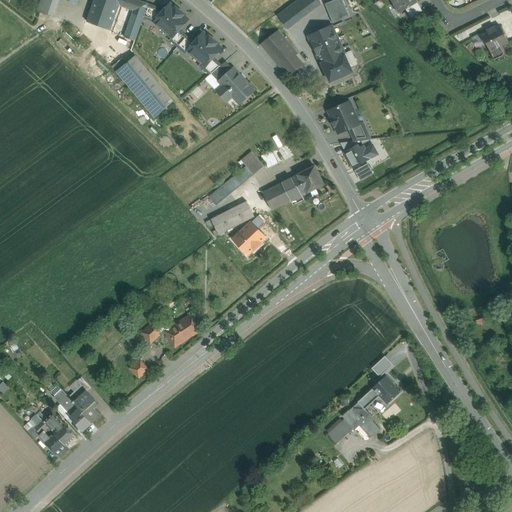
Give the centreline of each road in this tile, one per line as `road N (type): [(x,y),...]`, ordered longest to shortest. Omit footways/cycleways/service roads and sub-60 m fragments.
road 1 (tertiary): [(365,220),(19,511)]
road 2 (tertiary): [(511,469),(419,324),(365,220)]
road 3 (residential): [(365,220),(293,99),(194,0)]
road 4 (tertiary): [(511,129),(365,220)]
